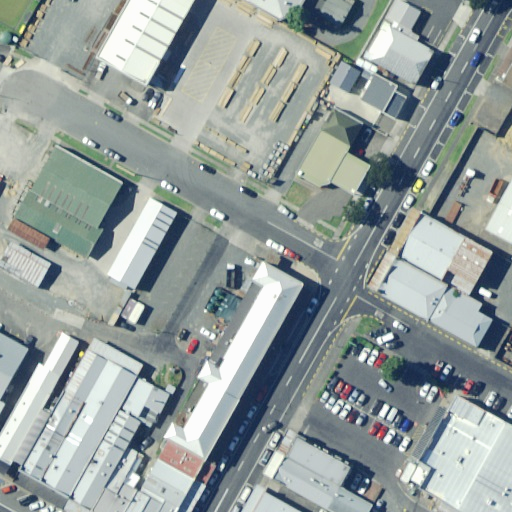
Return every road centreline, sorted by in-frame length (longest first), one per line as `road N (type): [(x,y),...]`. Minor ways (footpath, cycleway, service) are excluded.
road 1 (residential): [(21,77),(334,258),(347,276)]
road 2 (residential): [(501,0),(347,276)]
road 3 (residential): [(347,276),(217,511)]
road 4 (residential): [(511,385),(357,295),(347,276)]
